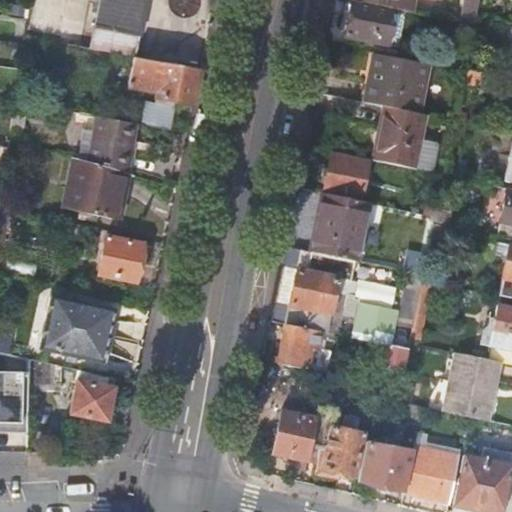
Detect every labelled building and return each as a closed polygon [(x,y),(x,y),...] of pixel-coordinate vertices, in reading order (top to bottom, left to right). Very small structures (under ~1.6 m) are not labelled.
[(145,6),(111,0),(98,0),(88,51),(131,59),(135,60),(145,6)] [(196,0),(163,0),(164,2),(166,8),(170,12),(175,14),(180,15),(186,14),(190,11),(194,7),(196,2),(196,0)] [(410,14),(412,0),(351,0),(351,3),(382,9),(390,11),(405,14),(410,14)] [(475,18),(478,0),(464,0),(462,15),(475,18)] [(390,11),(382,9),(351,3),(344,38),(385,46),(389,27),(387,26),(390,11)] [(389,27),(385,46),(388,47),(399,50),(405,14),(390,11),(387,26),(389,27)] [(415,115),(425,66),(375,56),(365,106),(382,109),(415,115)] [(198,71),(135,60),(131,59),(126,90),(154,95),(152,105),(160,107),(161,102),(172,103),(191,107),(198,71)] [(464,71),(464,73),(458,101),(470,103),(476,74),(464,71)] [(160,107),(152,105),(142,103),(140,116),(138,127),(167,132),(172,103),(161,102),(160,107)] [(14,103),(8,142),(19,144),(26,105),(14,103)] [(378,164),(414,171),(426,117),(415,115),(382,109),(377,135),(383,136),(378,164)] [(122,113),(121,123),(135,125),(138,127),(140,116),(122,113)] [(84,116),(79,115),(78,123),(82,124),(76,161),(124,174),(129,142),(132,141),(135,125),(121,123),(84,116)] [(383,136),(377,135),(372,162),(378,164),(383,136)] [(359,203),(368,162),(330,154),(322,196),(359,203)] [(124,174),(76,161),(73,160),(63,209),(116,220),(126,175),(124,174)] [(496,238),(511,241),(511,190),(505,190),(496,238)] [(359,203),(322,196),(310,255),(354,263),(365,205),(359,203)] [(9,199),(0,197),(0,209),(8,211),(9,199)] [(428,202),(424,217),(434,219),(437,204),(428,202)] [(0,209),(0,262),(9,211),(8,211),(0,209)] [(443,227),(432,225),(427,250),(438,252),(443,227)] [(143,246),(106,238),(98,276),(135,283),(143,246)] [(491,258),(504,261),(507,246),(494,244),(491,258)] [(511,246),(507,246),(504,261),(496,296),(511,299),(511,246)] [(320,333),(337,337),(346,295),(333,293),(336,281),(350,285),(354,263),(310,255),(306,273),(282,268),(276,305),(289,308),(286,326),(320,333)] [(411,330),(421,282),(421,281),(422,277),(407,274),(397,328),(411,330)] [(411,330),(409,339),(420,342),(432,285),(421,282),(411,330)] [(51,299),(40,350),(101,364),(113,313),(51,299)] [(493,320),(488,348),(490,349),(487,361),(499,364),(511,366),(511,310),(496,307),(493,320)] [(478,346),(488,348),(493,320),(487,319),(486,326),(481,331),(478,346)] [(286,326),(284,326),(277,365),(319,374),(323,352),(316,350),(320,333),(286,326)] [(10,340),(0,337),(0,353),(7,356),(10,340)] [(407,351),(385,347),(380,371),(402,375),(407,351)] [(470,419),(484,421),(491,387),(494,387),(499,364),(487,361),(465,357),(453,415),(470,419)] [(0,425),(25,425),(26,374),(0,373),(0,425)] [(112,389),(75,381),(68,415),(105,423),(112,389)] [(308,463),(317,419),(281,413),(272,456),(308,463)] [(317,419),(308,463),(316,464),(315,469),(354,476),(362,435),(331,429),(334,416),(318,413),(317,419)] [(0,425),(0,433),(25,434),(25,425),(0,425)] [(416,434),(415,439),(421,440),(420,449),(457,456),(459,449),(425,442),(426,436),(416,434)] [(415,439),(412,452),(404,492),(404,493),(448,503),(457,456),(420,449),(421,440),(415,439)] [(357,483),(404,492),(412,452),(366,444),(357,483)] [(500,511),(502,511),(511,464),(511,453),(484,447),(481,460),(464,456),(454,507),(475,511),(500,511)] [(511,511),(511,464),(502,511),(500,511),(475,511),(454,507),(453,507),(451,511),(511,511)]
